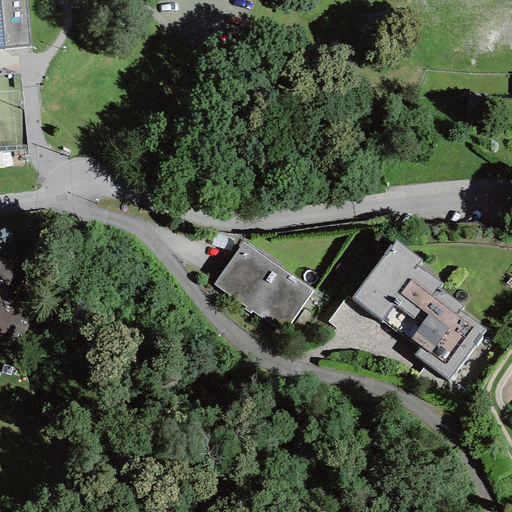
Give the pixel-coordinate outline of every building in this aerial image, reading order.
[(25,0),(0,0),(0,47),(29,45),(25,0)] [(421,256),(395,237),(352,295),(422,346),(415,355),(446,377),(483,326),(460,310),(463,305),(436,286),(441,279),(417,261),(421,256)] [(312,288),(241,241),(214,283),(285,329),(312,288)] [(0,297),(4,299),(5,296),(16,262),(0,256),(0,297)] [(29,303),(5,296),(4,299),(0,297),(0,343),(15,348),(29,303)]
